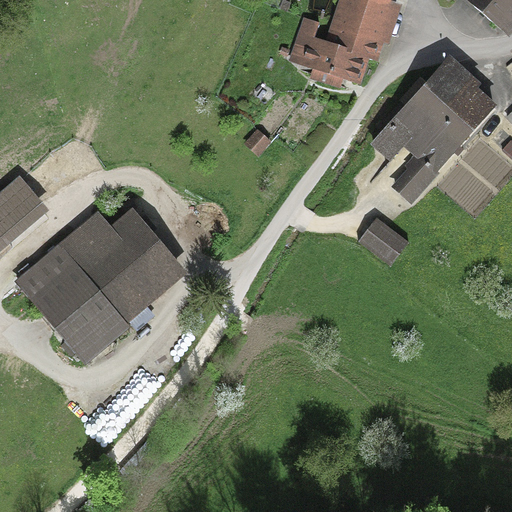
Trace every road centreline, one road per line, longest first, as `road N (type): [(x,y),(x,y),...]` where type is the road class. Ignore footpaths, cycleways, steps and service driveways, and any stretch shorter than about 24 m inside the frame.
road 1 (residential): [(511,49),(436,45),(364,104),(233,296)]
road 2 (track): [(233,296),(118,458),(66,511)]
